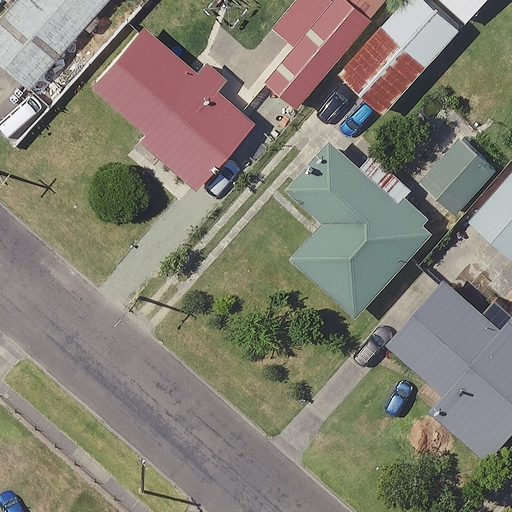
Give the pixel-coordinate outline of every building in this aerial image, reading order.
[(12,0),(0,14),(0,65),(25,87),(101,0),(12,0)] [(267,76),(301,106),(377,19),(355,0),(294,0),(272,25),(294,45),(267,76)] [(462,29),(428,0),(407,0),(342,74),(387,113),(462,29)] [(251,122),(140,26),(85,88),(136,133),(130,140),(190,192),(251,122)] [(500,167),(464,136),(423,182),(459,213),(500,167)] [(290,257),(358,316),(433,231),(424,223),(432,214),(408,193),(401,201),(331,140),(287,190),(322,221),(290,257)] [(511,173),(471,220),(511,255),(511,173)] [(429,410),(487,460),(511,431),(511,313),(503,324),(448,276),(387,345),(443,394),(429,410)]
